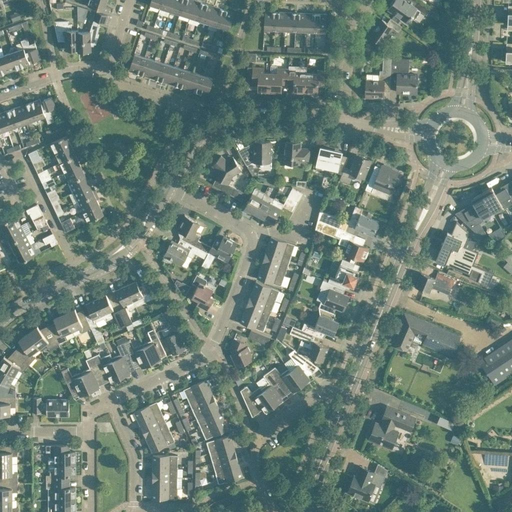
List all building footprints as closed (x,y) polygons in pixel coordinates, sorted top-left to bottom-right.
[(0,0),(0,9),(5,8),(4,5),(9,3),(7,0),(0,0)] [(105,5),(107,0),(105,0),(89,0),(88,5),(109,12),(110,7),(105,5)] [(172,0),(161,0),(160,7),(170,10),(172,0)] [(183,0),(172,0),(170,10),(179,13),(183,0)] [(194,0),(183,0),(179,13),(189,17),(194,0)] [(204,3),(195,0),(194,0),(189,17),(199,20),(204,3)] [(394,0),(388,9),(406,22),(410,16),(414,19),(420,11),(426,15),(430,9),(427,7),(417,0),(394,0)] [(431,2),(427,7),(430,9),(436,13),(440,8),(431,2)] [(209,23),(214,6),(204,3),(199,20),(209,23)] [(88,9),(77,5),(78,20),(84,22),(88,9)] [(219,26),(224,9),(214,6),(209,23),(219,26)] [(234,12),(224,9),(219,26),(229,29),(234,12)] [(78,32),(78,51),(83,51),(84,53),(89,52),(89,51),(91,50),(91,46),(93,46),(96,39),(98,39),(99,34),(97,33),(100,26),(100,25),(101,22),(105,23),(108,15),(96,11),(93,20),(94,20),(93,23),(92,23),(90,31),(78,32)] [(264,29),(274,29),(275,11),(265,11),(264,29)] [(274,29),(285,30),(286,12),(275,11),(274,29)] [(296,12),(286,12),(285,30),(295,30),(296,12)] [(305,31),(306,13),(296,12),(295,30),(305,31)] [(316,31),(317,13),(306,13),(305,31),(316,31)] [(327,14),(317,13),(316,31),(326,32),(327,14)] [(374,29),(369,36),(381,44),(384,41),(389,41),(389,33),(393,28),(398,31),(402,26),(400,24),(399,24),(396,22),(391,18),(387,23),(382,19),(375,29),(374,29)] [(78,51),(78,32),(78,30),(71,30),(71,24),(68,24),(68,20),(54,21),(57,38),(58,38),(58,37),(65,36),(66,49),(72,49),(72,51),(78,51)] [(27,21),(22,23),(23,27),(25,32),(30,31),(27,21)] [(27,38),(23,40),(30,60),(32,60),(32,61),(40,58),(33,37),(27,39),(27,38)] [(14,46),(13,46),(20,68),(30,64),(29,61),(30,60),(23,40),(21,40),(23,48),(18,50),(17,48),(14,46)] [(10,71),(20,68),(13,46),(10,47),(10,48),(9,51),(10,53),(4,55),(10,71)] [(366,80),(365,97),(378,97),(378,96),(383,96),(384,91),(384,81),(390,81),(390,75),(391,57),(392,51),(383,51),(382,70),(379,70),(379,74),(378,80),(376,80),(366,80)] [(391,57),(390,75),(397,75),(397,91),(417,92),(417,74),(408,74),(409,58),(399,58),(396,58),(396,51),(392,51),(391,57)] [(129,70),(139,73),(144,57),(134,53),(129,70)] [(0,72),(1,74),(10,71),(4,55),(0,56),(0,72)] [(139,73),(149,76),(154,60),(144,57),(139,73)] [(164,63),(154,60),(149,76),(158,80),(164,63)] [(174,66),(164,63),(158,80),(168,83),(174,66)] [(305,93),(306,73),(307,66),(289,65),(288,68),(288,84),(288,81),(294,82),(293,93),(305,93)] [(183,69),(174,66),(168,83),(178,86),(183,69)] [(257,91),(270,91),(270,72),(264,72),(264,67),(253,67),(252,82),(253,79),(258,80),(257,91)] [(277,73),(270,72),(270,91),(281,92),(282,81),(288,81),(287,84),(288,84),(288,68),(277,68),(277,73)] [(183,69),(178,86),(188,89),(193,72),(183,69)] [(318,73),(306,73),(305,93),(317,94),(318,83),(323,83),(323,85),(324,85),(324,70),(318,70),(318,73)] [(188,89),(198,92),(203,75),(193,72),(188,89)] [(213,78),(203,75),(198,92),(208,95),(213,78)] [(44,101),(43,101),(50,122),(54,121),(54,120),(59,118),(52,97),(44,99),(44,101)] [(41,102),(40,99),(30,102),(38,123),(39,123),(39,122),(41,119),(40,117),(45,115),(48,123),(50,122),(43,101),(41,102)] [(30,102),(21,106),(26,122),(32,120),(32,122),(35,124),(38,123),(30,102)] [(26,122),(21,106),(11,109),(18,130),(20,130),(20,129),(21,126),(21,124),(26,122)] [(18,130),(11,109),(1,113),(7,129),(12,127),(13,129),(16,131),(18,130)] [(46,139),(55,136),(54,132),(51,133),(50,129),(46,131),(47,134),(45,135),(46,139)] [(51,142),(55,152),(71,145),(69,140),(71,139),(69,134),(51,142)] [(245,146),(238,150),(243,158),(246,165),(251,162),(270,162),(270,155),(274,151),(270,147),(270,141),(255,140),(255,143),(246,148),(245,146)] [(299,161),(310,162),(310,158),(311,148),(300,148),(301,142),(285,141),(285,151),(284,163),(299,164),(299,161)] [(73,149),(71,145),(55,152),(60,162),(78,154),(76,148),(73,149)] [(330,166),(329,171),(341,174),(344,166),(348,157),(341,155),(342,151),(322,146),(322,145),(321,145),(317,163),(330,166)] [(33,163),(43,158),(38,148),(28,153),(33,163)] [(53,165),(55,170),(62,166),(65,172),(80,164),(78,160),(81,159),(78,154),(60,162),(53,165)] [(350,169),(344,166),(341,174),(339,180),(349,184),(352,178),(353,178),(355,178),(356,174),(364,177),(371,160),(356,154),(350,169)] [(226,159),(221,155),(212,165),(217,170),(213,176),(223,182),(219,188),(242,200),(246,193),(226,183),(230,175),(240,167),(233,156),(226,159)] [(43,158),(33,163),(38,173),(44,170),(42,166),(45,164),(43,158)] [(80,164),(65,172),(69,182),(87,173),(85,168),(82,169),(80,164)] [(364,191),(371,194),(374,185),(382,189),(380,194),(387,197),(389,192),(390,192),(398,172),(389,168),(389,166),(383,164),(383,165),(381,165),(377,176),(371,174),(368,183),(364,191)] [(38,173),(42,182),(48,180),(44,170),(38,173)] [(69,182),(74,192),(90,184),(88,179),(90,178),(87,173),(69,182)] [(48,180),(42,182),(47,192),(55,188),(53,189),(51,186),(56,183),(53,177),(48,180)] [(511,179),(500,187),(502,190),(495,193),(492,187),(481,193),(492,211),(501,205),(503,208),(511,203),(511,179)] [(90,184),(74,192),(78,201),(97,193),(94,187),(92,189),(90,184)] [(248,213),(250,210),(254,213),(264,193),(265,193),(255,187),(243,210),(248,213)] [(292,187),(288,195),(299,201),(303,193),(292,187)] [(57,199),(60,198),(55,188),(47,192),(49,197),(52,202),(57,199)] [(97,193),(78,201),(83,211),(99,204),(97,199),(99,198),(97,193)] [(257,217),(262,220),(274,199),(264,193),(254,213),(259,215),(257,217)] [(484,220),(482,217),(492,211),(481,193),(471,199),(474,205),(468,209),(466,206),(455,213),(471,227),(484,220)] [(299,201),(288,195),(285,201),(296,206),(299,201)] [(57,199),(52,202),(56,212),(62,209),(60,205),(57,199)] [(282,206),(284,204),(274,199),(262,220),(267,223),(269,220),(273,223),(277,216),(280,211),(281,208),(282,206)] [(296,206),(285,201),(284,204),(282,206),(293,211),(296,206)] [(28,214),(29,213),(32,219),(43,213),(38,204),(26,209),(28,214)] [(101,208),(99,204),(83,211),(88,221),(106,213),(103,207),(101,208)] [(282,206),(281,208),(280,211),(290,217),(293,211),(282,206)] [(318,219),(338,227),(346,230),(348,224),(349,222),(344,220),(320,210),(318,219)] [(290,217),(280,211),(277,216),(288,222),(290,217)] [(32,219),(37,228),(42,226),(48,223),(43,213),(32,219)] [(355,227),(354,227),(364,231),(373,235),(375,229),(377,228),(378,225),(377,224),(379,221),(371,218),(369,217),(366,216),(360,213),(355,227)] [(3,228),(5,233),(21,225),(16,215),(0,222),(0,228),(1,229),(3,228)] [(183,232),(180,238),(186,241),(208,252),(211,246),(198,239),(201,235),(195,232),(200,223),(185,215),(177,229),(183,232)] [(75,227),(70,217),(61,221),(66,232),(75,227)] [(349,261),(354,263),(357,257),(363,260),(368,247),(354,241),(356,235),(347,231),(346,230),(338,227),(318,219),(316,229),(340,239),(338,243),(347,246),(344,252),(352,255),(349,261)] [(442,242),(441,243),(443,243),(460,250),(457,258),(473,264),(478,252),(472,249),(464,246),(470,233),(457,221),(451,233),(447,232),(443,242),(442,242)] [(8,237),(5,238),(8,244),(26,234),(21,225),(5,233),(8,237)] [(46,244),(50,242),(52,246),(58,243),(53,233),(43,238),(46,244)] [(31,244),(26,234),(8,244),(11,249),(13,248),(15,252),(31,244)] [(216,239),(216,238),(211,246),(208,252),(205,258),(201,265),(208,269),(216,254),(228,260),(233,251),(232,250),(236,242),(224,236),(216,250),(211,247),(216,239)] [(271,236),(268,247),(291,254),(295,244),(283,240),(271,236)] [(193,257),(195,253),(205,258),(208,252),(186,241),(183,246),(172,240),(164,256),(181,265),(187,254),(193,257)] [(437,256),(435,260),(445,264),(445,263),(470,274),(472,269),(481,273),(478,280),(477,281),(488,285),(493,273),(473,264),(457,258),(460,250),(443,243),(442,245),(437,256)] [(36,254),(31,244),(15,252),(18,256),(15,258),(18,263),(36,254)] [(264,257),(288,265),(291,254),(268,247),(264,257)] [(511,259),(511,253),(498,252),(511,266),(511,259)] [(261,267),(284,275),(288,265),(264,257),(261,267)] [(354,263),(349,261),(342,258),(335,277),(330,275),(328,281),(336,285),(346,288),(348,283),(353,285),(359,271),(353,269),(356,263),(354,263)] [(304,266),(302,271),(310,274),(312,268),(304,266)] [(281,286),(284,275),(261,267),(257,278),(281,286)] [(421,272),(415,286),(429,292),(431,286),(448,294),(454,281),(437,273),(435,278),(421,272)] [(192,283),(197,286),(192,296),(199,300),(197,304),(207,310),(214,297),(210,295),(213,289),(205,285),(207,281),(206,279),(197,274),(192,283)] [(135,305),(145,301),(143,296),(156,290),(149,279),(141,282),(142,284),(139,286),(136,280),(126,285),(135,305)] [(319,307),(324,309),(333,313),(336,307),(343,310),(347,299),(345,296),(345,295),(333,290),(335,285),(336,285),(328,281),(323,279),(320,287),(329,291),(325,302),(321,301),(319,307)] [(256,281),(252,291),(275,300),(279,290),(256,281)] [(126,304),(128,309),(135,305),(126,285),(116,290),(123,305),(126,304)] [(248,301),(271,310),(275,300),(252,291),(248,301)] [(106,320),(112,317),(110,311),(113,309),(106,294),(96,299),(103,314),(104,318),(106,320)] [(89,323),(91,328),(98,344),(99,343),(104,341),(105,341),(96,321),(104,318),(103,314),(96,299),(86,303),(94,321),(89,323)] [(244,312),(267,321),(271,310),(248,301),(244,312)] [(128,330),(133,328),(131,323),(132,323),(125,307),(119,310),(126,325),(126,326),(128,330)] [(315,326),(304,322),(302,329),(309,332),(320,337),(315,334),(317,328),(333,334),(336,328),(337,328),(339,324),(338,323),(339,321),(333,319),(335,313),(333,313),(324,309),(319,307),(320,314),(315,326)] [(81,332),(91,328),(89,323),(83,309),(82,309),(83,311),(77,314),(75,308),(64,313),(72,331),(79,328),(81,332)] [(181,338),(187,333),(170,308),(162,313),(171,327),(169,328),(168,333),(168,336),(165,337),(172,353),(185,348),(181,338)] [(120,328),(126,326),(126,325),(119,310),(113,313),(120,328)] [(240,322),(263,331),(267,321),(244,312),(240,322)] [(461,336),(431,323),(404,312),(391,343),(407,349),(414,332),(425,337),(423,343),(453,355),(461,336)] [(54,318),(56,324),(51,326),(58,343),(68,339),(66,334),(72,331),(64,313),(54,318)] [(283,321),(293,326),(295,321),(285,317),(283,321)] [(283,321),(282,324),(292,328),(290,333),(302,338),(300,344),(311,348),(308,355),(323,361),(329,346),(307,338),(309,332),(302,329),(293,326),(283,321)] [(37,326),(28,333),(39,348),(45,344),(48,348),(58,343),(51,326),(41,331),(37,326)] [(148,331),(152,340),(143,344),(152,363),(162,359),(161,357),(166,355),(154,328),(148,331)] [(270,337),(251,329),(248,337),(267,344),(270,337)] [(19,340),(22,345),(16,352),(29,364),(36,357),(33,353),(39,348),(28,333),(19,340)] [(511,369),(511,336),(475,361),(477,364),(480,362),(493,382),(511,369)] [(134,348),(130,339),(123,342),(135,369),(141,366),(142,368),(152,363),(143,344),(134,348)] [(245,346),(246,343),(234,339),(230,348),(232,354),(231,354),(236,366),(245,362),(253,358),(248,346),(246,348),(245,346)] [(117,345),(121,354),(112,358),(121,378),(131,373),(130,371),(135,369),(123,342),(117,345)] [(289,353),(296,363),(289,368),(301,386),(310,379),(307,376),(310,373),(311,374),(317,369),(319,367),(294,349),(289,353)] [(9,359),(4,356),(0,362),(0,367),(14,376),(18,369),(22,372),(29,364),(16,352),(9,359)] [(112,358),(110,353),(101,357),(99,353),(92,356),(104,383),(110,380),(111,382),(121,378),(112,358)] [(90,368),(81,372),(90,392),(100,387),(99,385),(104,383),(92,356),(86,359),(90,368)] [(292,391),(293,392),(301,386),(289,368),(281,374),(275,366),(269,371),(287,394),(292,391)] [(0,396),(16,396),(16,385),(10,382),(14,376),(0,367),(0,396)] [(79,394),(80,396),(90,392),(81,372),(72,376),(68,367),(61,370),(74,397),(79,394)] [(269,383),(262,388),(261,388),(274,406),(283,400),(282,398),(287,394),(269,371),(263,375),(269,383)] [(239,374),(234,377),(238,385),(243,381),(239,374)] [(183,389),(188,399),(211,389),(206,379),(183,389)] [(274,406),(261,388),(262,388),(260,386),(252,392),(247,385),(240,390),(252,416),(253,415),(263,409),(265,412),(274,406)] [(188,399),(192,409),(215,399),(211,389),(188,399)] [(16,407),(16,396),(0,396),(0,414),(10,415),(10,407),(16,407)] [(69,398),(59,399),(47,398),(47,402),(41,402),(41,396),(33,397),(33,412),(41,412),(41,409),(46,409),(47,416),(69,416),(69,398)] [(192,409),(197,419),(220,409),(215,399),(192,409)] [(134,411),(139,421),(161,411),(157,401),(134,411)] [(181,414),(185,413),(180,402),(176,404),(181,414)] [(376,422),(369,439),(391,448),(398,431),(393,429),(395,424),(410,430),(415,417),(387,406),(382,419),(384,419),(382,424),(376,422)] [(197,419),(202,429),(224,418),(220,409),(197,419)] [(161,411),(139,421),(143,431),(166,421),(161,411)] [(229,428),(224,418),(202,429),(206,439),(229,428)] [(166,421),(143,431),(148,441),(170,431),(166,421)] [(152,451),(175,441),(170,431),(148,441),(152,451)] [(221,437),(207,441),(210,452),(234,445),(230,434),(221,437)] [(0,463),(12,463),(12,456),(18,456),(18,445),(0,444),(0,463)] [(55,456),(55,463),(75,463),(75,451),(62,451),(62,445),(69,445),(46,445),(46,452),(50,452),(50,456),(55,456)] [(234,445),(210,452),(213,462),(237,455),(234,445)] [(493,463),(499,463),(500,453),(481,452),(480,462),(487,462),(487,459),(493,459),(493,463)] [(163,454),(153,454),(153,465),(178,466),(178,455),(163,454)] [(237,455),(213,462),(216,473),(240,466),(237,455)] [(0,481),(18,481),(18,471),(12,471),(12,463),(0,463),(0,481)] [(50,474),(46,474),(46,481),(62,481),(62,475),(75,475),(75,463),(55,463),(55,469),(50,469),(50,474)] [(177,477),(178,466),(153,465),(153,476),(177,477)] [(243,476),(240,466),(216,473),(219,483),(243,476)] [(354,474),(347,491),(352,493),(368,500),(375,483),(381,486),(383,481),(385,475),(374,471),(360,466),(356,475),(354,474)] [(182,488),(182,477),(177,477),(153,476),(152,487),(177,488),(182,488)] [(195,484),(200,484),(207,482),(205,476),(200,477),(196,477),(195,484)] [(0,499),(12,499),(12,492),(18,492),(18,481),(0,481),(0,499)] [(48,488),(48,493),(55,493),(55,499),(75,499),(75,487),(62,487),(62,481),(46,481),(46,488),(48,488)] [(177,499),(177,488),(152,487),(152,498),(177,499)] [(511,487),(491,502),(497,511),(511,501),(511,487)] [(230,511),(251,511),(245,503),(244,503),(240,497),(227,507),(230,511)] [(12,507),(12,499),(0,499),(0,511),(17,511),(18,507),(12,507)] [(75,511),(75,499),(55,499),(55,505),(52,505),(50,506),(50,510),(46,510),(46,511),(62,511),(75,511)]
